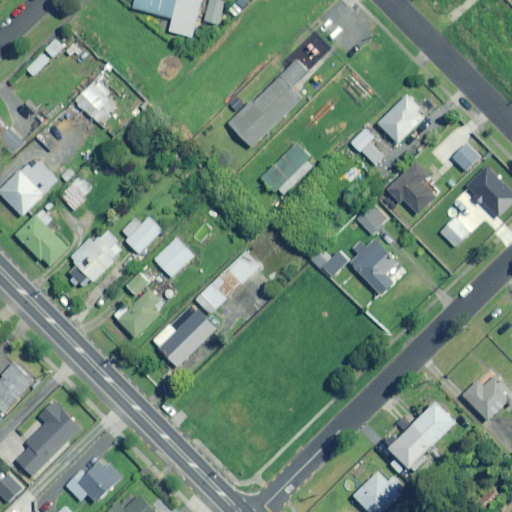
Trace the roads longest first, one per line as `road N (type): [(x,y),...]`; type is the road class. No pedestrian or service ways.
road 1 (residential): [(511,261),(257,511)]
road 2 (tertiary): [(239,511),(0,268)]
road 3 (residential): [(388,0),(511,126)]
